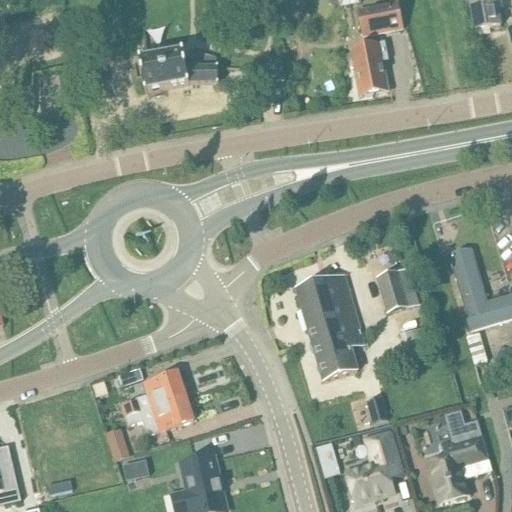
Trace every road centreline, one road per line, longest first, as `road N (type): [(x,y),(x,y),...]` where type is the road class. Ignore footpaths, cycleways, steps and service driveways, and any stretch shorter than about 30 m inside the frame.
road 1 (unclassified): [(0,196),(154,153),(511,98)]
road 2 (unclassified): [(207,316),(231,279),(264,253),(383,203),(511,174)]
road 3 (primary): [(391,156),(283,164),(161,196)]
road 4 (tertiary): [(304,511),(250,351),(207,316)]
road 5 (unclassified): [(0,391),(70,373),(207,316)]
road 6 (primary): [(190,243),(246,207),(391,156)]
road 7 (primary): [(0,356),(118,279)]
road 8 (primary): [(391,156),(511,135)]
